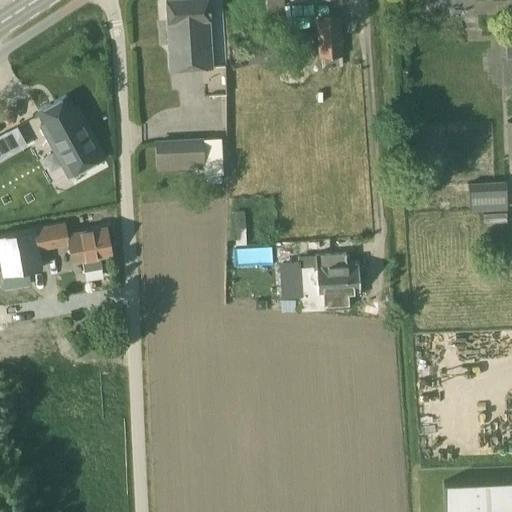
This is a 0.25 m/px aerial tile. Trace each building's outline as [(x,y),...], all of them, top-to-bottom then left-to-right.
[(212,68),(207,0),(165,0),(170,71),(212,68)] [(283,0),(266,0),(268,21),(284,20),(283,0)] [(341,14),(316,15),(318,58),(322,58),(340,57),(343,56),(341,14)] [(312,29),(283,32),(286,62),(314,60),(312,29)] [(69,175),(104,157),(81,116),(78,117),(66,95),(38,111),(44,123),(41,125),(69,175)] [(205,169),(203,138),(154,140),(157,172),(205,169)] [(469,210),(505,209),(504,187),(468,188),(469,210)] [(234,243),(244,242),(243,210),(233,211),(234,243)] [(482,224),(507,223),(507,213),(481,214),(482,224)] [(66,235),(64,222),(0,233),(0,262),(2,276),(43,268),(40,250),(68,245),(71,261),(82,259),(84,271),(102,268),(100,256),(112,254),(107,228),(66,235)] [(345,254),(316,255),(298,256),(301,311),(348,308),(347,292),(359,291),(358,265),(346,266),(345,254)] [(255,300),(255,310),(264,310),(264,300),(255,300)] [(511,511),(511,478),(443,482),(444,511),(511,511)]
